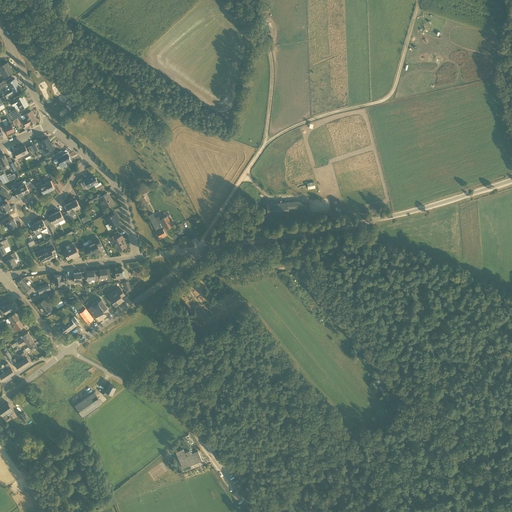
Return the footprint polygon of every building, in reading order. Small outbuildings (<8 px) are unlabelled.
[(434,27),(424,23),(423,28),(432,31),(434,27)] [(9,67),(10,67),(7,62),(0,66),(0,70),(4,77),(13,72),(11,68),(10,68),(9,67)] [(17,84),(18,83),(15,79),(12,81),(12,80),(7,83),(10,89),(6,92),(8,95),(12,93),(21,88),(19,85),(18,86),(17,84)] [(20,109),(24,107),(28,104),(26,100),(26,101),(25,99),(23,95),(21,96),(20,95),(14,98),(15,100),(11,102),(13,105),(17,103),(20,109)] [(9,113),(8,113),(6,109),(2,110),(5,115),(6,114),(9,121),(7,122),(9,125),(5,126),(8,133),(14,130),(12,127),(15,125),(11,118),(12,118),(9,113)] [(17,109),(9,113),(12,118),(19,114),(17,109)] [(22,120),(24,122),(26,126),(30,125),(36,121),(31,111),(24,115),(26,118),(22,120)] [(19,114),(12,118),(11,118),(15,125),(16,124),(17,123),(17,122),(17,120),(16,119),(22,116),(20,113),(19,114)] [(47,138),(48,138),(48,137),(40,141),(43,148),(42,149),(41,150),(43,154),(45,155),(49,153),(48,150),(53,148),(51,142),(50,143),(47,138)] [(29,150),(28,151),(25,145),(19,148),(24,158),(32,154),(34,157),(37,156),(35,151),(31,153),(29,150)] [(18,160),(24,158),(19,148),(14,150),(18,160)] [(63,169),(65,168),(66,167),(65,166),(72,163),(69,157),(67,153),(63,155),(61,151),(52,155),(54,159),(53,161),(54,163),(56,164),(59,162),(62,169),(63,169)] [(8,162),(7,159),(5,155),(0,156),(0,159),(1,162),(0,162),(0,165),(2,170),(7,168),(5,164),(8,162)] [(5,173),(0,175),(4,183),(9,181),(5,173)] [(98,193),(100,192),(105,190),(101,184),(100,181),(98,182),(95,177),(94,178),(92,174),(89,176),(90,178),(89,178),(88,177),(83,180),(84,181),(80,183),(83,189),(87,187),(94,184),(98,193)] [(51,180),(48,181),(46,177),(43,179),(45,183),(49,191),(55,188),(51,180)] [(29,191),(34,188),(31,182),(26,185),(25,183),(23,185),(21,181),(18,183),(24,194),(29,191)] [(49,191),(45,183),(42,185),(40,182),(36,184),(34,181),(31,182),(34,188),(37,187),(38,187),(40,186),(43,194),(44,194),(44,193),(49,191)] [(18,197),(24,194),(18,183),(15,184),(16,188),(14,189),(18,197)] [(148,185),(139,190),(141,194),(142,193),(150,189),(148,185)] [(114,203),(110,196),(109,197),(107,193),(100,197),(105,208),(114,203)] [(70,202),(74,210),(80,207),(81,208),(84,206),(80,199),(77,200),(76,199),(70,202)] [(292,209),(305,208),(305,201),(287,202),(288,213),(292,213),(292,209)] [(6,210),(11,208),(10,208),(8,202),(4,204),(4,203),(0,205),(0,207),(1,209),(0,209),(0,215),(0,216),(7,213),(6,213),(5,211),(6,210)] [(69,212),(74,210),(70,202),(65,205),(68,210),(65,212),(68,218),(71,216),(69,212)] [(265,215),(288,213),(287,202),(267,204),(268,210),(264,210),(265,215)] [(68,218),(65,212),(61,213),(60,210),(59,210),(60,210),(54,213),(58,221),(64,218),(64,219),(68,218)] [(58,221),(54,213),(49,216),(50,219),(47,221),(50,226),(54,225),(54,226),(59,223),(58,221)] [(120,224),(118,220),(114,213),(106,218),(112,228),(120,224)] [(172,225),(170,221),(167,216),(161,219),(161,221),(153,225),(156,231),(160,238),(166,235),(162,228),(165,226),(166,229),(172,225)] [(7,219),(8,218),(1,221),(4,227),(7,226),(9,229),(13,226),(17,224),(16,224),(14,219),(14,218),(9,221),(8,222),(7,219)] [(44,222),(43,220),(42,219),(37,222),(42,233),(48,230),(50,235),(54,233),(50,226),(47,221),(44,222)] [(33,237),(42,233),(37,222),(32,225),(31,225),(33,228),(30,230),(33,237)] [(121,236),(122,236),(121,235),(117,237),(116,234),(110,237),(111,241),(113,240),(118,250),(127,246),(125,242),(124,242),(121,236)] [(5,248),(9,246),(6,239),(0,241),(0,243),(1,245),(0,245),(0,254),(6,252),(5,248)] [(95,252),(99,250),(98,246),(101,244),(98,239),(84,246),(89,256),(95,253),(95,252)] [(74,255),(75,257),(79,255),(74,245),(70,247),(71,248),(64,252),(68,259),(74,255)] [(56,251),(54,247),(53,246),(47,249),(48,250),(39,254),(43,262),(54,256),(52,253),(56,251)] [(9,267),(14,265),(17,264),(14,259),(17,258),(15,252),(7,256),(9,259),(6,260),(9,267)] [(124,278),(123,277),(125,276),(124,271),(122,271),(121,267),(114,268),(116,275),(113,276),(114,280),(124,278)] [(111,279),(110,273),(110,268),(106,269),(99,269),(100,278),(106,277),(107,280),(111,279)] [(98,281),(97,275),(97,270),(94,271),(94,270),(87,271),(88,279),(94,278),(95,281),(98,281)] [(85,283),(84,277),(84,272),(81,272),(74,273),(74,275),(70,276),(71,281),(80,280),(81,283),(85,283)] [(55,285),(62,284),(67,283),(66,276),(61,276),(61,275),(54,276),(55,285)] [(17,282),(28,294),(33,290),(25,281),(27,279),(25,277),(23,279),(22,278),(17,282)] [(110,298),(112,302),(115,306),(123,300),(121,297),(124,294),(120,288),(114,292),(116,294),(110,298)] [(52,304),(50,301),(47,297),(44,299),(37,304),(45,314),(52,309),(49,305),(52,304)] [(100,314),(104,311),(104,310),(107,307),(104,303),(101,299),(98,302),(99,304),(93,308),(92,306),(88,308),(95,318),(98,315),(100,313),(100,314)] [(0,309),(3,315),(8,312),(13,309),(12,309),(12,308),(12,307),(11,307),(9,303),(6,305),(5,305),(0,307),(0,309)] [(85,308),(79,312),(84,318),(90,313),(85,308)] [(12,322),(19,319),(15,313),(8,317),(12,322)] [(79,323),(76,319),(74,317),(58,330),(62,336),(79,323)] [(19,319),(12,322),(6,325),(6,326),(7,325),(10,329),(14,326),(17,330),(23,326),(19,319)] [(20,343),(31,336),(28,331),(22,335),(23,337),(11,345),(13,348),(20,343)] [(28,345),(30,343),(34,341),(31,336),(20,343),(22,346),(27,342),(28,345)] [(30,362),(28,358),(24,352),(20,355),(21,357),(19,358),(25,366),(30,362)] [(12,360),(16,366),(19,370),(25,366),(19,358),(17,359),(16,357),(12,360)] [(1,365),(2,367),(9,377),(15,373),(8,363),(7,363),(4,365),(3,364),(1,365)] [(2,367),(0,368),(0,367),(0,376),(3,380),(9,377),(2,367)] [(108,393),(112,395),(115,387),(109,384),(105,391),(106,391),(103,395),(105,397),(108,393)] [(94,391),(74,405),(84,419),(99,408),(97,406),(102,402),(94,391)] [(8,411),(10,414),(14,411),(8,402),(0,408),(0,412),(6,421),(11,418),(9,415),(8,416),(6,413),(8,411)] [(29,419),(27,416),(24,412),(19,415),(24,423),(29,419)] [(183,469),(197,462),(202,460),(198,451),(190,454),(189,451),(185,453),(183,449),(176,452),(183,469)] [(32,484),(26,469),(21,471),(27,486),(32,484)]
